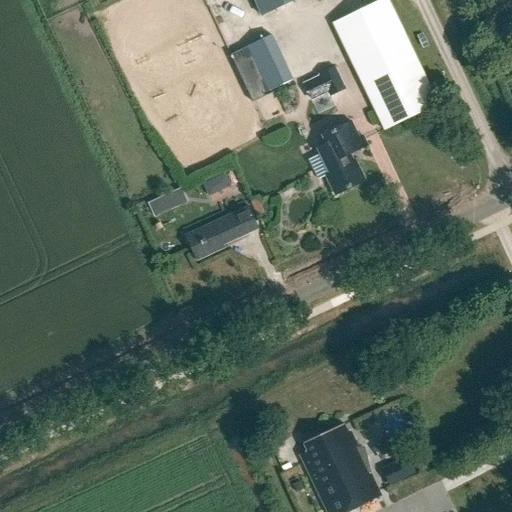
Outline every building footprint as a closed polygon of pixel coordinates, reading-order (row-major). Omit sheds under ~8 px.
[(253,0),(262,18),(300,0),(253,0)] [(378,0),(333,22),(384,131),(438,106),(388,0),(378,0)] [(264,93),(269,90),(249,47),(232,55),(253,101),(265,95),(264,93)] [(319,77),(331,98),(347,89),(335,68),(319,77)] [(326,176),(336,196),(366,181),(352,154),(368,146),(363,137),(360,139),(352,122),(329,134),(333,142),(318,150),(321,155),(310,161),(319,180),(326,176)] [(224,174),(213,179),(218,191),(230,186),(224,174)] [(374,182),(373,204),(398,205),(398,183),(374,182)] [(179,188),(146,203),(153,217),(185,202),(179,188)] [(247,207),(184,236),(196,262),(224,249),(223,247),(258,231),(247,207)] [(300,455),(327,511),(349,511),(381,497),(370,474),(364,449),(359,450),(350,432),(348,433),(344,424),(304,443),(308,452),(300,455)] [(409,460),(396,467),(402,479),(415,472),(409,460)]
